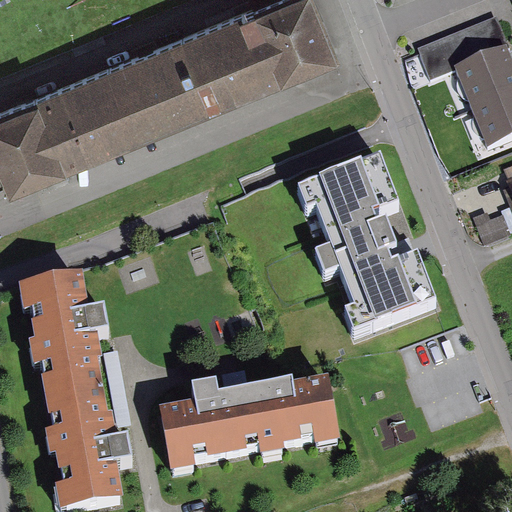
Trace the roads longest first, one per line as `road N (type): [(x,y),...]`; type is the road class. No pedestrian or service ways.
road 1 (residential): [(461,264),(359,0)]
road 2 (residential): [(511,397),(461,264)]
